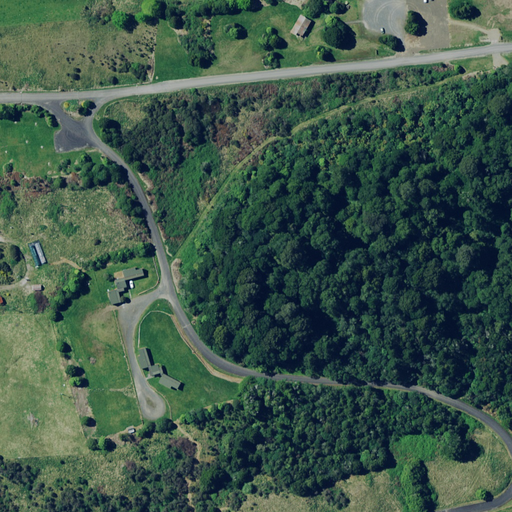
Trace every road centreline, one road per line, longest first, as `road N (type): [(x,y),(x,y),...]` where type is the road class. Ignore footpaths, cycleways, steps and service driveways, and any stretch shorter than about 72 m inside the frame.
road 1 (unclassified): [(71,127),(123,172),(140,199),(173,307),(204,360),(230,372),(385,388),(462,406),(511,448)]
road 2 (unclassified): [(511,49),(113,90)]
road 3 (track): [(511,150),(484,221),(490,253),(511,268)]
